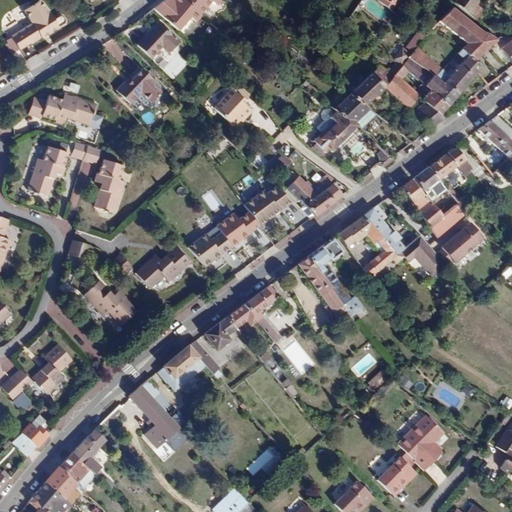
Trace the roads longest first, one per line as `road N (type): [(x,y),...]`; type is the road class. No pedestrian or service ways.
road 1 (tertiary): [(511,87),(119,383)]
road 2 (residential): [(0,97),(150,0)]
road 3 (tertiary): [(119,383),(4,511)]
road 4 (residential): [(45,303),(58,236),(50,225),(0,209)]
